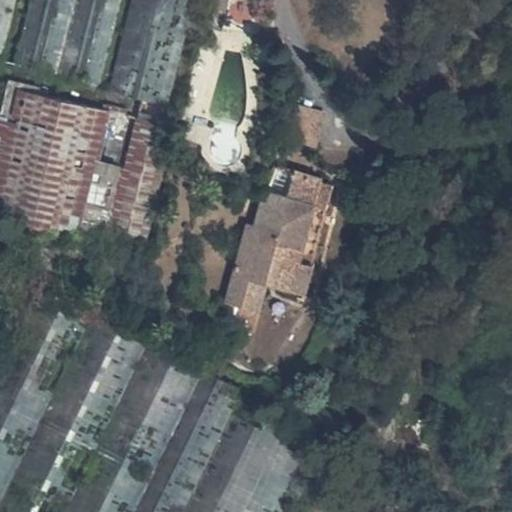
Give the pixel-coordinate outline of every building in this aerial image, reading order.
[(17,0),(8,28),(60,45),(75,0),(17,0)] [(126,0),(83,0),(66,47),(104,61),(126,0)] [(199,0),(139,0),(116,64),(168,83),(199,0)] [(26,48),(3,39),(0,49),(0,178),(80,207),(106,133),(102,132),(119,82),(102,75),(100,83),(24,56),(26,48)] [(161,104),(136,95),(98,203),(123,212),(161,104)] [(300,107),(276,100),(266,132),(294,142),(303,115),(305,109),(300,107)] [(312,159),(270,147),(249,213),(243,211),(221,288),(227,290),(222,307),(244,313),(258,268),(270,272),(269,277),(282,281),(296,285),(306,249),(303,248),(325,170),(310,166),(312,159)] [(0,342),(53,238),(0,212),(0,342)] [(0,507),(106,301),(58,277),(0,389),(0,507)] [(122,314),(19,511),(77,511),(168,337),(122,314)] [(94,511),(155,511),(227,370),(179,345),(94,511)] [(170,511),(215,511),(274,396),(238,376),(170,511)] [(274,396),(215,511),(293,511),(319,474),(353,429),(274,396)]
